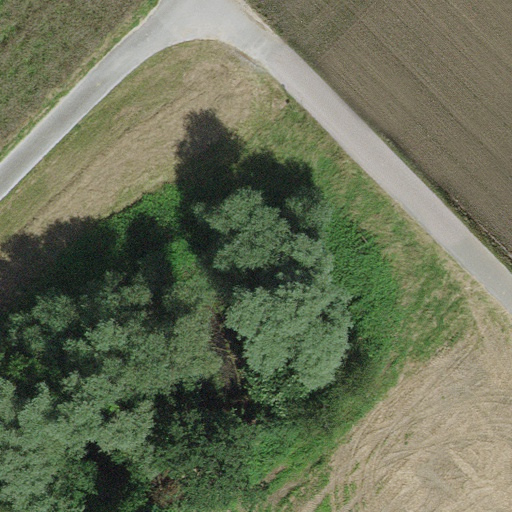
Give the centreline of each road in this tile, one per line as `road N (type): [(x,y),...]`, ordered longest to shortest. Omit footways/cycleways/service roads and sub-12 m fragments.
road 1 (track): [(206,0),(511,307)]
road 2 (track): [(174,0),(0,177)]
